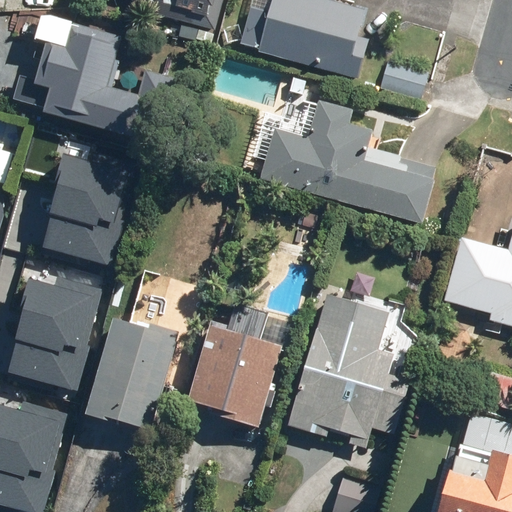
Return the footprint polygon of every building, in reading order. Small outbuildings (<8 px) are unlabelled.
[(130,0),(136,1),(134,10),(218,31),(225,0),(130,0)] [(261,55),(363,83),(374,43),(363,40),(370,16),(338,7),(339,0),(254,0),(242,47),(262,52),(261,55)] [(52,93),(46,117),(163,147),(181,80),(146,71),(139,95),(115,89),(128,40),(74,26),(69,45),(51,41),(38,89),(52,93)] [(389,62),(381,90),(422,102),(431,74),(389,62)] [(276,130),(262,181),(424,225),(439,169),(371,150),(375,132),(352,126),(356,112),(320,102),(310,139),(276,130)] [(23,158),(0,151),(0,183),(14,187),(23,158)] [(110,174),(51,161),(31,253),(90,266),(110,174)] [(461,238),(446,302),(490,312),(488,321),(511,326),(511,237),(509,249),(461,238)] [(20,282),(0,348),(0,381),(63,400),(77,353),(70,351),(85,301),(20,282)] [(411,382),(390,377),(396,357),(380,352),(391,314),(328,297),(291,428),(329,439),(331,434),(351,439),(350,444),(368,449),(374,430),(397,436),(411,382)] [(213,416),(261,429),(284,347),(262,341),(270,314),(238,305),(231,328),(214,323),(191,401),(191,403),(215,410),(213,416)] [(154,433),(181,333),(139,322),(138,324),(131,322),(130,325),(115,321),(89,418),(108,423),(109,421),(154,433)] [(511,377),(473,370),(467,402),(511,410),(511,377)] [(419,408),(412,438),(455,447),(462,418),(419,408)] [(50,422),(0,409),(0,508),(14,511),(35,511),(45,473),(37,471),(50,422)] [(511,511),(511,427),(470,416),(442,511),(511,511)] [(342,478),(333,511),(373,511),(379,487),(342,478)]
